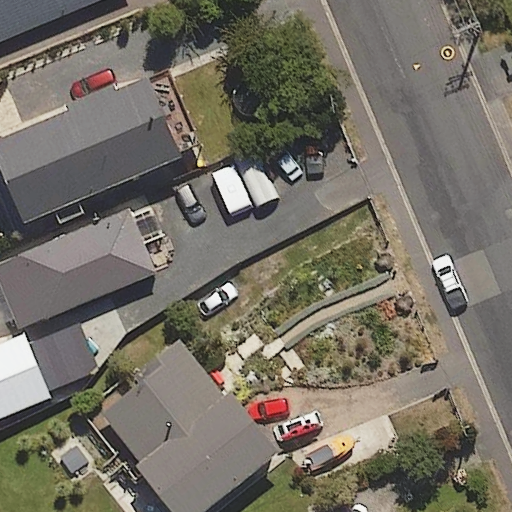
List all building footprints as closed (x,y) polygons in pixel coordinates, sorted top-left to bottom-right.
[(0,0),(0,41),(98,0),(0,0)] [(183,156),(150,76),(0,138),(0,166),(23,222),(183,156)] [(154,273),(129,210),(0,263),(0,282),(19,328),(26,326),(74,306),(154,273)] [(74,306),(26,326),(52,391),(101,371),(74,306)] [(0,419),(50,398),(23,336),(0,345),(0,419)] [(204,511),(276,453),(185,344),(100,414),(141,462),(136,466),(174,511),(204,511)]
